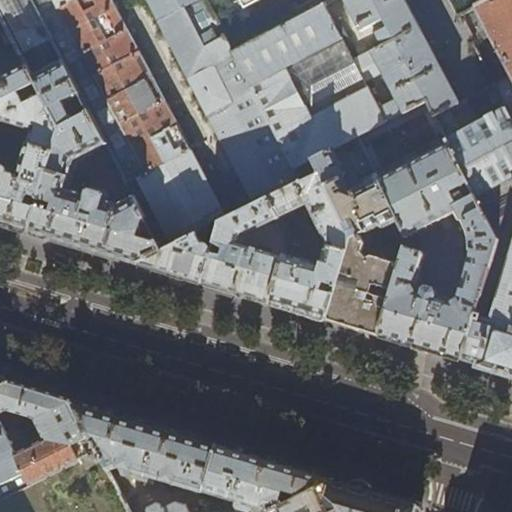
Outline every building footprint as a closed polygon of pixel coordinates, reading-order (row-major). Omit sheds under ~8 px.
[(30,0),(0,0),(0,12),(10,32),(13,38),(16,44),(28,67),(38,85),(44,97),(62,131),(31,232),(96,252),(139,264),(163,252),(135,198),(121,206),(107,201),(108,197),(106,193),(95,190),(90,192),(89,196),(69,189),(77,162),(108,146),(30,0)] [(192,151),(111,0),(30,0),(108,146),(128,184),(192,151)] [(148,0),(256,207),(271,200),(303,184),(296,170),(234,53),(206,0),(148,0)] [(206,0),(234,53),(335,0),(206,0)] [(436,116),(459,103),(459,102),(429,46),(411,11),(404,0),(335,0),(234,53),(296,170),(314,161),(359,138),(429,102),(436,116)] [(511,0),(490,0),(477,7),(511,73),(511,0)] [(4,42),(13,38),(10,32),(1,36),(4,42)] [(13,38),(4,42),(7,48),(16,44),(13,38)] [(0,103),(21,93),(38,85),(28,67),(4,80),(0,78),(0,103)] [(511,75),(494,85),(507,110),(480,124),(466,98),(464,100),(459,102),(459,103),(436,116),(448,141),(500,242),(490,274),(507,279),(511,258),(511,75)] [(62,131),(44,97),(27,106),(21,93),(0,103),(0,223),(1,224),(31,232),(62,131)] [(379,179),(448,141),(436,116),(429,102),(359,138),(379,179)] [(379,179),(359,138),(314,161),(353,240),(327,320),(371,334),(380,336),(402,265),(363,253),(370,232),(381,226),(382,228),(384,229),(386,228),(401,222),(379,179)] [(462,361),(463,358),(478,311),(490,274),(500,242),(448,141),(379,179),(401,222),(409,240),(402,265),(380,336),(422,349),(462,361)] [(140,182),(173,243),(226,216),(193,154),(140,182)] [(353,240),(314,161),(296,170),(303,184),(271,200),(280,219),(309,206),(329,246),(321,269),(316,268),(314,263),(286,255),(285,258),(271,304),(303,313),(327,320),(353,240)] [(271,304),(285,258),(271,254),(272,250),(260,246),(259,250),(242,245),(245,236),(280,219),(271,200),(256,207),(212,228),(215,234),(218,234),(212,249),(211,247),(209,245),(207,244),(203,245),(199,235),(163,252),(139,264),(196,281),(240,295),(271,304)] [(511,258),(507,279),(494,322),(484,319),(485,314),(478,311),(463,358),(480,364),(480,366),(511,375),(511,258)] [(0,498),(98,450),(74,401),(25,387),(8,382),(0,385),(0,498)] [(163,428),(74,401),(98,450),(106,464),(132,472),(131,477),(153,485),(155,479),(204,493),(204,492),(219,444),(163,428)] [(276,461),(219,444),(204,492),(249,506),(249,508),(240,511),(271,511),(278,509),(336,479),(276,461)] [(129,511),(106,464),(98,450),(0,498),(0,511),(129,511)] [(362,487),(336,479),(278,509),(279,511),(319,511),(324,510),(324,511),(419,511),(422,504),(362,487)] [(147,511),(189,511),(186,506),(176,502),(163,509),(160,504),(157,503),(148,507),(147,511)]
